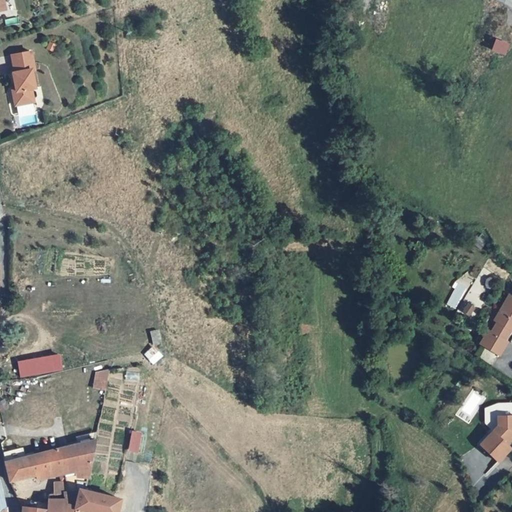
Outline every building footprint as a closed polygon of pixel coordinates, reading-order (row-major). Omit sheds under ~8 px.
[(495,38),(491,49),(505,55),(509,43),(495,38)] [(35,67),(31,49),(12,53),(15,70),(13,71),(15,83),(17,88),(13,89),(16,103),(34,99),(32,86),(35,85),(32,67),(35,67)] [(511,300),(506,309),(509,311),(502,321),(498,318),(489,330),(507,344),(511,337),(511,300)] [(19,359),(21,375),(62,368),(59,352),(19,359)] [(109,371),(95,369),(92,387),(106,389),(109,371)] [(476,444),(495,462),(508,448),(504,444),(502,442),(507,437),(511,431),(511,429),(511,415),(494,416),(494,425),(476,444)] [(127,450),(138,452),(141,431),(131,429),(127,450)] [(80,442),(98,438),(99,430),(79,435),(80,442)] [(80,442),(5,459),(9,480),(11,480),(35,475),(37,478),(54,474),(53,470),(64,467),(74,465),(94,459),(98,438),(80,442)] [(91,477),(94,459),(74,465),(78,478),(91,477)] [(78,478),(74,465),(64,467),(68,481),(78,480),(78,478)] [(55,483),(55,492),(66,491),(79,490),(78,480),(68,481),(55,483)] [(80,511),(80,507),(79,507),(82,490),(79,490),(66,491),(66,498),(49,497),(48,511),(80,511)] [(80,507),(97,511),(118,511),(121,497),(120,496),(90,490),(82,490),(79,507),(80,507)] [(25,511),(48,511),(49,497),(38,497),(36,506),(25,506),(26,508),(25,511)]
